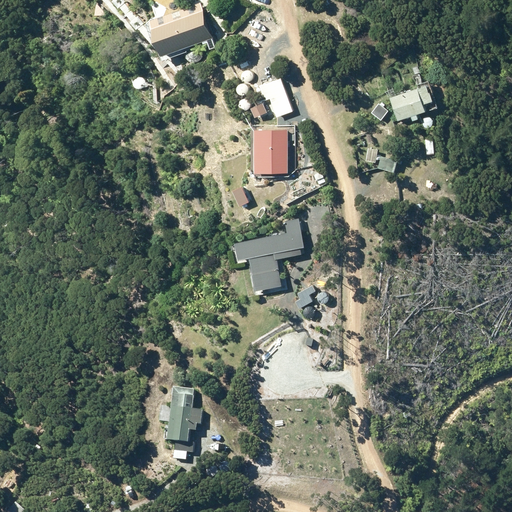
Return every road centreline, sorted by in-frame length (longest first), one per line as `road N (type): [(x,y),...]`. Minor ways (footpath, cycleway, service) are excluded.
road 1 (residential): [(375,511),(381,474),(349,372),(344,187),(278,0)]
road 2 (residential): [(323,511),(279,497),(165,511)]
